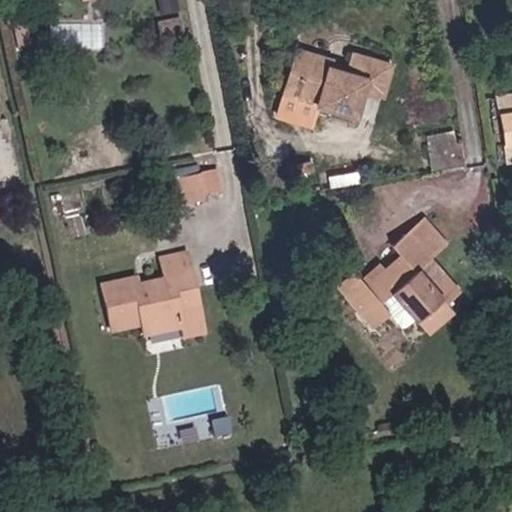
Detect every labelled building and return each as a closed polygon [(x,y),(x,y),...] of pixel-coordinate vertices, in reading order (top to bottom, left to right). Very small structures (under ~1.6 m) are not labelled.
[(176,24),(172,5),(156,8),(160,27),(176,24)] [(308,71),(304,89),(363,107),(370,81),(388,85),(397,50),(359,40),(353,62),(338,58),(340,46),(297,35),(289,67),(308,71)] [(285,84),(304,89),(308,71),(289,67),(285,84)] [(511,82),(503,85),(511,133),(511,82)] [(474,150),(469,125),(435,133),(441,156),(474,150)] [(192,151),(164,158),(173,195),(205,187),(204,181),(218,176),(212,152),(194,157),(192,151)] [(432,209),(417,225),(439,249),(440,250),(456,235),(432,209)] [(439,249),(417,225),(416,224),(395,245),(403,253),(372,279),(360,266),(346,281),(382,322),(399,308),(412,323),(425,311),(440,328),(464,306),(456,295),(467,284),(452,265),(441,275),(427,261),(439,249)] [(142,276),(108,284),(117,332),(146,326),(149,338),(187,329),(189,339),(206,335),(189,253),(168,258),(173,282),(144,288),(142,276)]
